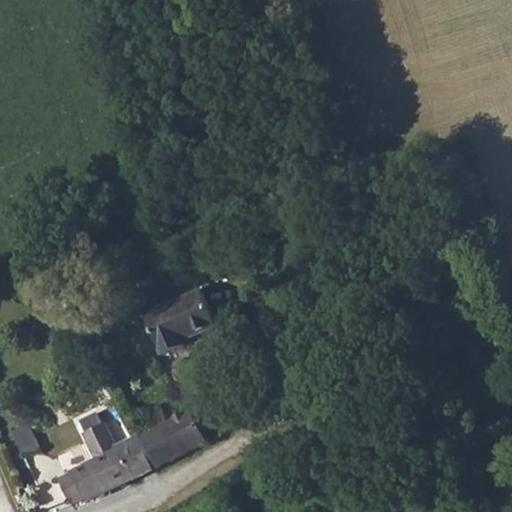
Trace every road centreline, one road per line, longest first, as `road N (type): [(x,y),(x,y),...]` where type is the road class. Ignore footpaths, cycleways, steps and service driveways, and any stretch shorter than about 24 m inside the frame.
road 1 (track): [(237,450),(288,426),(458,441),(477,511)]
road 2 (residential): [(123,511),(237,450)]
